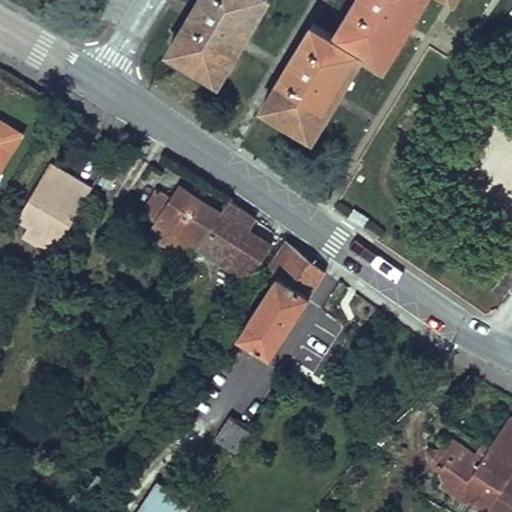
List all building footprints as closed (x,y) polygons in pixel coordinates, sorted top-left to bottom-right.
[(249,0),(199,0),(165,57),(210,85),(259,6),(249,0)] [(309,34),(260,119),(304,144),(353,61),(375,74),(418,0),(440,0),(448,5),(451,0),(363,0),(335,49),(309,34)] [(0,170),(25,131),(0,115),(0,170)] [(76,183),(80,177),(52,159),(48,166),(76,183)] [(37,245),(49,253),(91,184),(80,177),(76,183),(48,166),(17,215),(33,225),(45,232),(37,245)] [(142,208),(200,248),(225,210),(182,181),(173,195),(158,184),(142,208)] [(243,208),(231,200),(225,210),(200,248),(245,278),(268,242),(251,231),(235,221),(243,208)] [(259,218),(243,208),(235,221),(251,231),(259,218)] [(25,238),(37,245),(45,232),(33,225),(25,238)] [(280,273),(309,293),(327,267),(287,238),(268,265),(280,273)] [(269,350),(309,293),(280,273),(240,329),(269,350)] [(240,447),(254,426),(229,410),(215,431),(225,437),(235,443),(240,447)] [(511,415),(490,444),(511,456),(511,473),(488,507),(495,511),(509,511),(511,510),(511,415)] [(235,443),(225,437),(221,442),(231,449),(235,443)] [(440,470),(488,507),(511,473),(511,456),(490,444),(482,454),(473,467),(452,452),(440,470)] [(94,468),(79,490),(96,502),(111,480),(94,468)] [(136,511),(186,511),(193,503),(157,480),(136,511)] [(412,491),(397,511),(409,511),(420,497),(412,491)]
